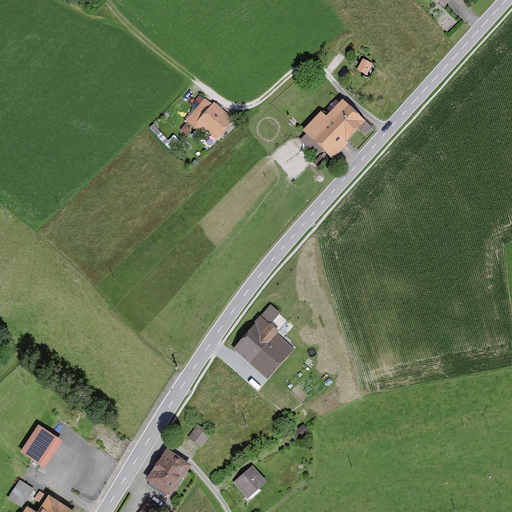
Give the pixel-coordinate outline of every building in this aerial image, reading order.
[(371,63),(361,59),(355,71),(366,75),(371,63)] [(212,107),(206,101),(187,121),(201,134),(206,129),(215,137),(230,121),(213,106),(212,107)] [(306,134),(309,137),(303,143),(316,155),(322,149),(329,156),(360,123),(342,106),(328,121),(323,116),(306,134)] [(282,317),(274,309),(239,347),(257,363),(256,364),(266,373),(288,349),(278,339),(280,336),(271,328),(282,317)] [(291,434),(296,440),(308,432),(303,425),(291,434)] [(41,464),(57,439),(39,427),(22,452),(41,464)] [(197,427),(188,438),(200,447),(209,436),(197,427)] [(148,484),(165,496),(186,467),(168,454),(151,479),(152,479),(148,484)] [(264,482),(253,469),(238,482),(251,498),(260,490),(258,487),(264,482)] [(21,507),(33,490),(19,481),(8,498),(21,507)] [(38,501),(43,494),(39,492),(35,499),(38,501)] [(140,511),(161,511),(163,510),(149,500),(140,511)] [(65,511),(50,502),(42,511),(29,511),(28,511),(27,511),(65,511)]
